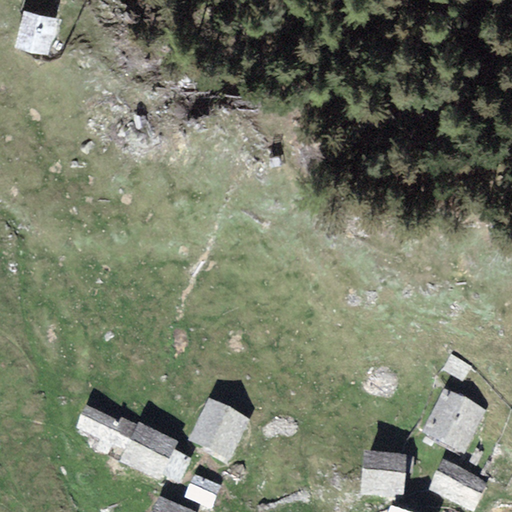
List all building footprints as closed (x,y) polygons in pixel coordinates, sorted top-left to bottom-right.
[(58,18),(25,10),(16,46),(49,54),(58,18)] [(475,364),(454,354),(443,375),(464,386),(475,364)] [(488,415),(447,396),(424,445),(465,463),(488,415)] [(252,425),(213,406),(191,449),(231,468),(252,425)] [(126,455),(137,427),(88,408),(77,436),(126,455)] [(181,448),(144,430),(125,469),(162,487),(181,448)] [(408,462),(368,459),(365,501),(405,503),(408,462)] [(477,511),(490,487),(447,466),(432,496),(464,511),(477,511)] [(219,492),(195,482),(189,497),(213,506),(219,492)]
